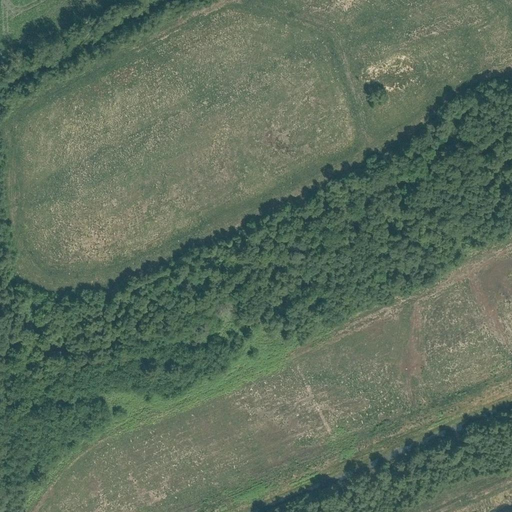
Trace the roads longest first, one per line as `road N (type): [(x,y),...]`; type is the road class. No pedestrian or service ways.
road 1 (track): [(215,511),(511,388)]
road 2 (track): [(161,0),(0,84)]
